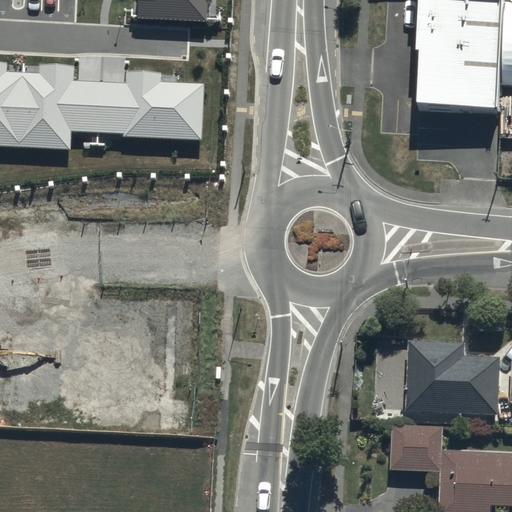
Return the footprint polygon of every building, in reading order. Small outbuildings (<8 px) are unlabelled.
[(139,0),(138,19),(206,23),(208,5),(212,5),(212,0),(139,0)] [(505,0),(419,0),(413,112),(498,115),(505,0)] [(0,148),(73,152),(74,133),(202,140),(205,83),(162,81),(162,73),(128,72),(127,86),(72,84),(72,69),(42,68),(42,77),(4,75),(4,64),(0,63),(0,148)] [(463,341),(407,339),(404,408),(497,411),(499,356),(462,354),(463,341)] [(511,511),(511,451),(441,449),(442,425),(392,423),(390,469),(439,471),(437,511),(511,511)]
